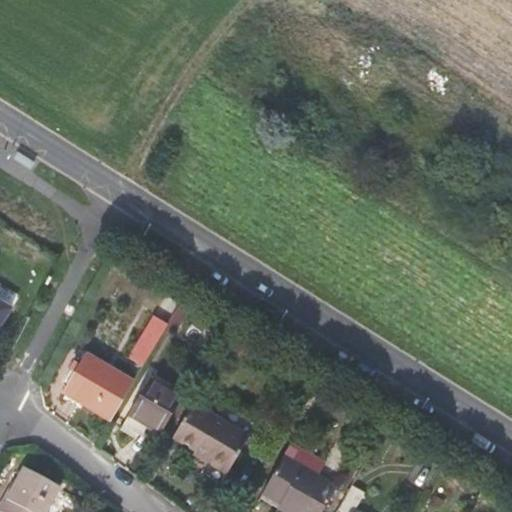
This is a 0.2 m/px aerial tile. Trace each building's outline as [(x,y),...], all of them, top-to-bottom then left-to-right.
[(0,326),(11,309),(0,301),(0,326)] [(168,325),(167,326),(175,331),(190,310),(180,304),(168,325)] [(135,346),(150,355),(167,326),(168,325),(153,316),(135,346)] [(143,366),(150,355),(135,346),(128,358),(143,366)] [(63,392),(111,420),(132,384),(85,355),(63,392)] [(128,414),(161,434),(181,399),(148,380),(128,414)] [(247,438),(192,404),(173,438),(205,457),(203,460),(227,474),(247,438)] [(322,511),(336,488),(282,458),(262,494),(288,509),(286,511),(322,511)] [(23,468),(0,510),(0,511),(46,511),(59,488),(23,468)] [(351,511),(363,493),(351,486),(338,510),(341,511),(351,511)]
